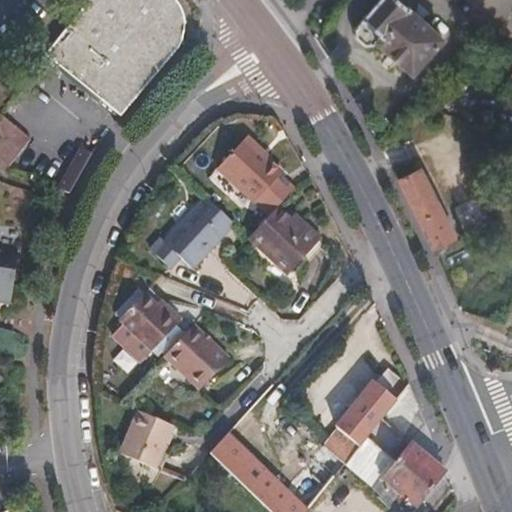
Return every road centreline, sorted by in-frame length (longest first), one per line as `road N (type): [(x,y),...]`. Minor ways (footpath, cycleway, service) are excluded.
road 1 (residential): [(273,48),(153,139),(100,220),(66,322),(61,394),(69,449)]
road 2 (primary): [(392,249),(503,511)]
road 3 (primary): [(273,48),(392,249)]
road 4 (residential): [(392,249),(283,356),(240,305)]
